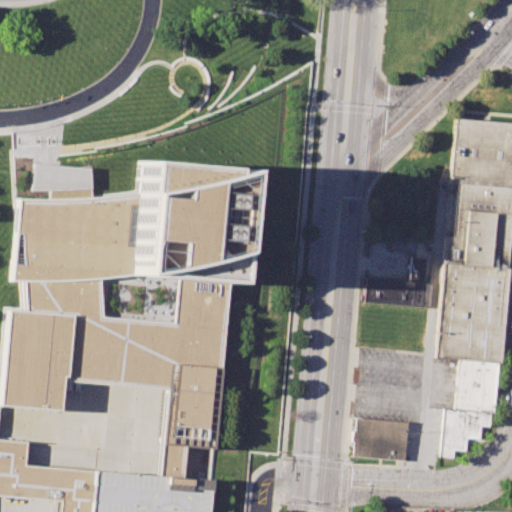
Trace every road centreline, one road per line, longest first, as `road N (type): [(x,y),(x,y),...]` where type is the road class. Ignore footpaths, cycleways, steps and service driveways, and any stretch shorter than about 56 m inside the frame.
road 1 (secondary): [(340,192),(310,511)]
road 2 (residential): [(313,481),(439,487),(495,466)]
road 3 (secondary): [(340,192),(449,84)]
road 4 (secondary): [(351,40),(340,192)]
road 5 (secondary): [(449,84),(409,96),(386,93),(367,77),(351,40)]
